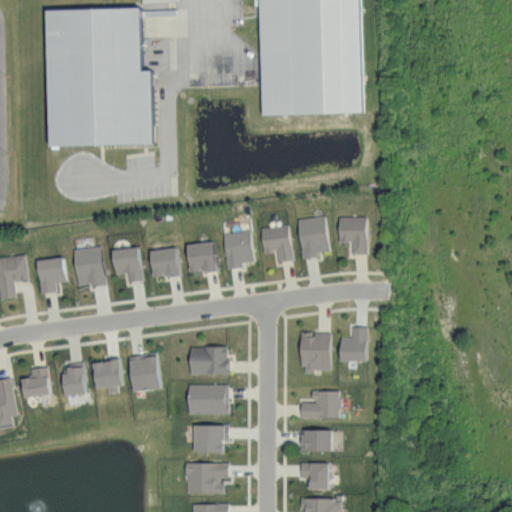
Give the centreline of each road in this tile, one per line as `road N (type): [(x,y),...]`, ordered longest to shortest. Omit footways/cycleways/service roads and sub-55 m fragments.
road 1 (residential): [(385,288),(0,335)]
road 2 (residential): [(267,301),(265,511)]
